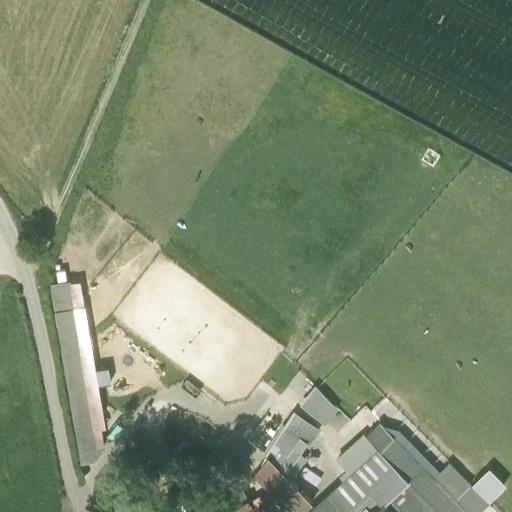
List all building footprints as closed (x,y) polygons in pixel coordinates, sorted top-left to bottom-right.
[(83,275),(53,279),(77,448),(106,444),(83,275)] [(299,399),(324,421),(339,403),(314,382),(299,399)] [(341,511),(370,511),(380,503),(366,488),(341,511)] [(256,511),(249,500),(230,511),(256,511)] [(388,511),(380,503),(370,511),(388,511)]
